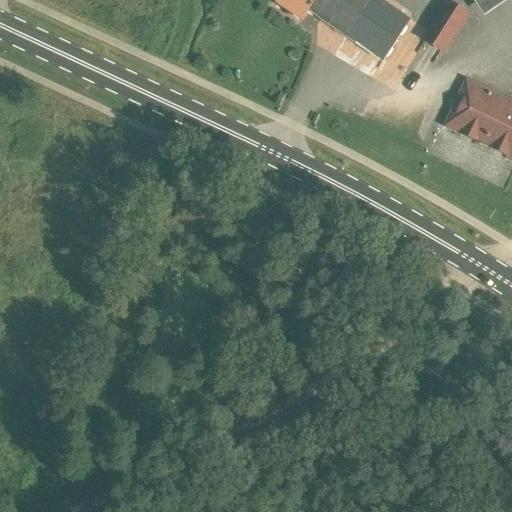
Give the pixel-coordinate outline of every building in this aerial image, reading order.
[(317,0),(278,0),(276,3),(302,21),(306,16),(317,0)] [(475,0),(487,17),(511,0),(475,0)] [(470,15),(447,1),(422,42),(444,56),(470,15)] [(511,102),(466,81),(446,126),(511,156),(511,102)] [(209,187),(196,180),(191,191),(204,198),(209,187)]
